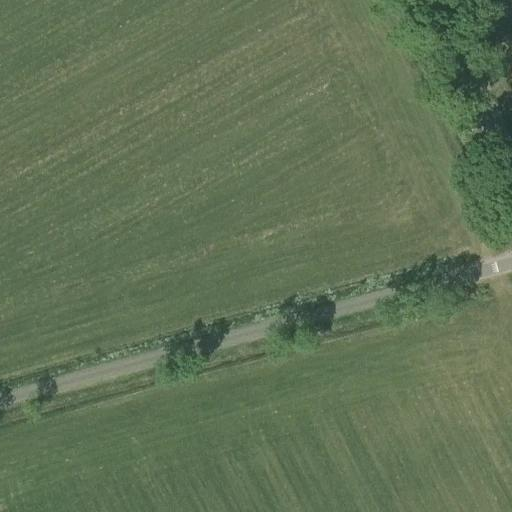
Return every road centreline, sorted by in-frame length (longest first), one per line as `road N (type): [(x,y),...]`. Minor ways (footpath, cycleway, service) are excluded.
road 1 (unclassified): [(0,404),(511,264)]
road 2 (tertiary): [(511,168),(434,0)]
